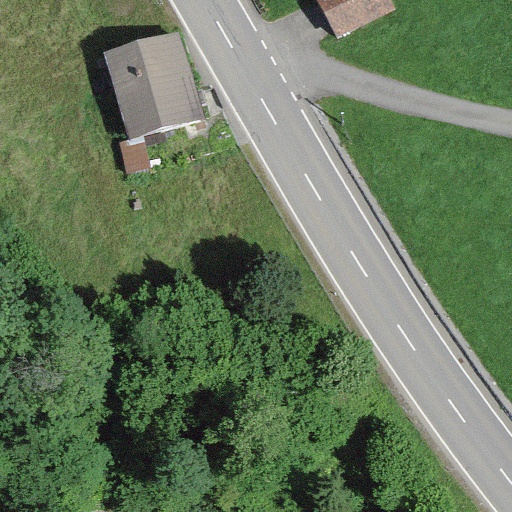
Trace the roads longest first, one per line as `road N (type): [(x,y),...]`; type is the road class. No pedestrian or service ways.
road 1 (tertiary): [(204,0),(356,260),(511,484)]
road 2 (track): [(233,50),(511,128)]
